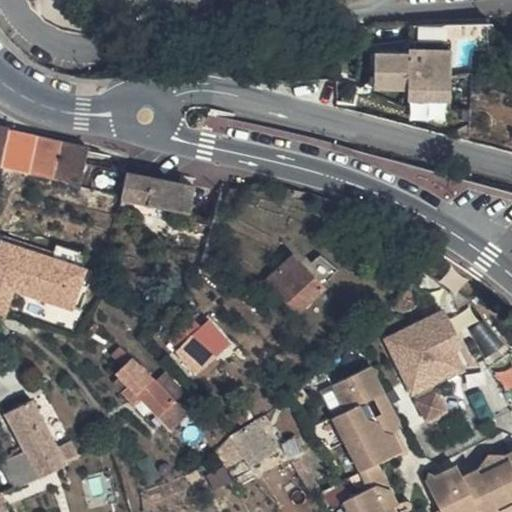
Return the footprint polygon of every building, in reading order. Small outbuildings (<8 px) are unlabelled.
[(412,25),(413,45),(456,44),(456,24),(412,25)] [(453,100),(454,47),(413,47),(413,52),(378,52),(378,89),(409,89),(409,99),(453,100)] [(9,131),(0,128),(0,166),(2,167),(9,131)] [(33,135),(9,131),(2,167),(5,167),(25,172),(33,135)] [(59,142),(33,135),(25,172),(51,178),(59,142)] [(51,178),(79,184),(87,148),(59,142),(51,178)] [(190,188),(125,171),(117,198),(183,214),(190,188)] [(335,223),(318,218),(303,244),(317,251),(335,223)] [(5,288),(17,291),(29,251),(17,248),(5,288)] [(35,253),(29,251),(17,291),(23,293),(35,253)] [(75,264),(35,253),(23,293),(63,304),(69,285),(75,264)] [(75,264),(69,285),(80,288),(86,267),(75,264)] [(290,329),(319,303),(316,300),(331,285),(313,267),(299,281),(285,269),(257,295),(290,329)] [(0,300),(0,305),(8,309),(9,305),(0,300)] [(0,317),(4,319),(8,309),(0,305),(0,317)] [(380,354),(406,407),(427,398),(466,377),(438,324),(380,354)] [(165,364),(187,386),(203,371),(182,347),(165,364)] [(124,374),(113,362),(98,375),(109,388),(124,374)] [(127,408),(142,395),(124,374),(109,388),(120,401),(127,408)] [(358,418),(378,408),(361,376),(323,395),(339,427),(325,434),(361,504),(346,511),(338,511),(332,500),(308,511),(388,511),(371,480),(395,469),(385,449),(376,453),(358,418)] [(166,419),(142,395),(127,408),(120,401),(114,407),(127,422),(135,415),(151,433),(166,419)] [(441,425),(427,398),(406,407),(421,435),(441,425)] [(3,469),(11,494),(43,483),(32,456),(54,445),(37,407),(12,421),(28,458),(3,469)] [(391,435),(378,408),(358,418),(376,453),(385,449),(391,435)] [(267,466),(249,434),(222,447),(221,447),(240,480),(267,466)] [(43,483),(67,475),(61,461),(54,445),(32,456),(43,483)] [(76,454),(61,461),(67,475),(84,467),(76,454)] [(511,511),(511,466),(505,470),(504,480),(478,493),(474,486),(457,493),(452,482),(421,496),(429,511),(511,511)] [(504,480),(505,470),(499,473),(489,470),(481,473),(474,486),(478,493),(504,480)]
